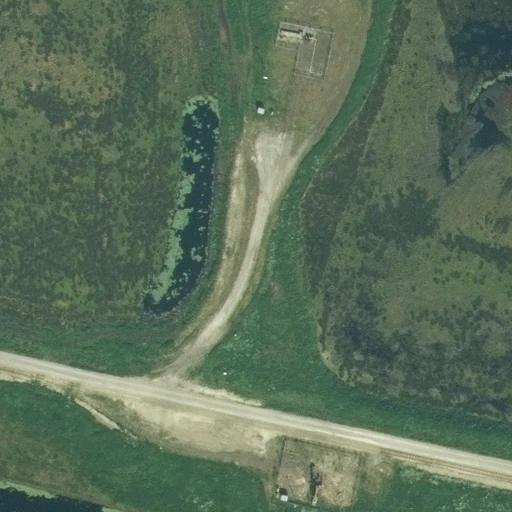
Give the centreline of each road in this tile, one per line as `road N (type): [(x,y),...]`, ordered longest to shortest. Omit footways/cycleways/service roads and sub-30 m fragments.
road 1 (track): [(0,350),(511,465)]
road 2 (track): [(153,384),(195,356),(249,278),(303,51)]
